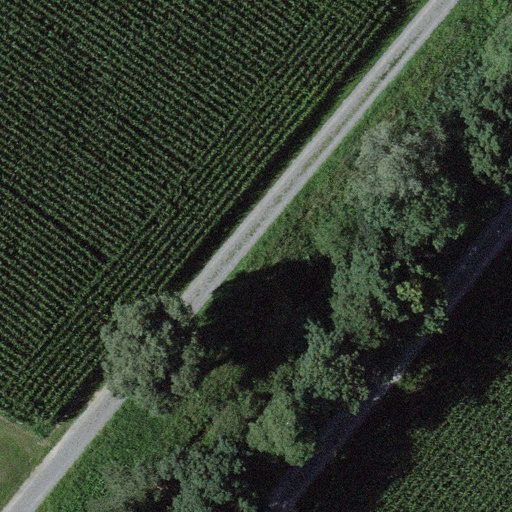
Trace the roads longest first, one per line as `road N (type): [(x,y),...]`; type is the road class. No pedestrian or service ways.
road 1 (track): [(47,511),(461,0)]
road 2 (track): [(276,511),(511,221)]
